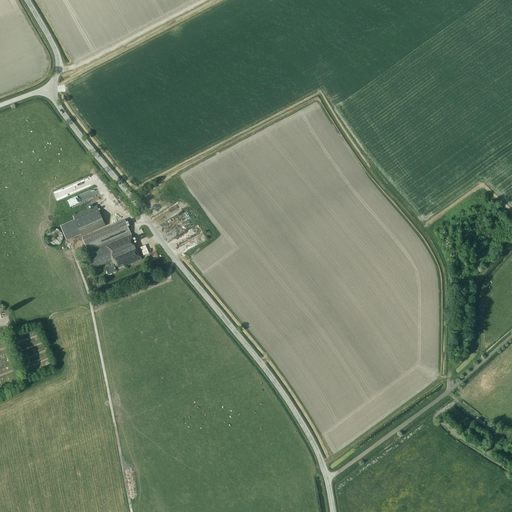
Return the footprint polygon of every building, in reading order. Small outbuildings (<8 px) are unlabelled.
[(60,189),(53,192),(58,201),(64,198),(60,189)] [(106,225),(97,204),(72,215),(82,236),(106,225)] [(180,216),(183,222),(189,218),(187,213),(180,216)] [(142,259),(130,231),(125,219),(83,238),(96,267),(112,260),(113,264),(105,267),(108,275),(117,271),(116,269),(125,266),(125,267),(142,259)] [(200,244),(211,238),(204,224),(175,239),(179,246),(196,237),(200,244)]
